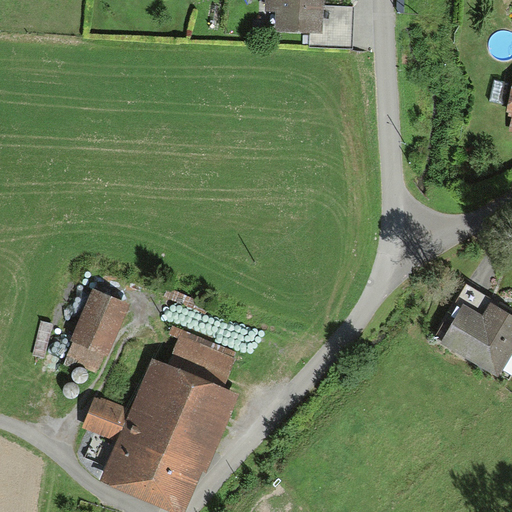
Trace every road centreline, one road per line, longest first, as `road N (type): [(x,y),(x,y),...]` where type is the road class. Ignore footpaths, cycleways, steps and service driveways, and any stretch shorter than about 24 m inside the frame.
road 1 (unclassified): [(182,511),(367,297),(396,230),(387,137)]
road 2 (unclassified): [(0,424),(31,437),(79,481),(131,511)]
road 3 (unclassified): [(381,0),(387,137)]
road 4 (track): [(396,230),(431,232),(511,195)]
